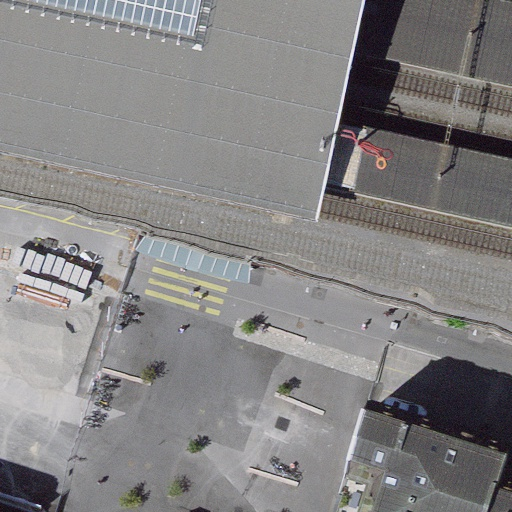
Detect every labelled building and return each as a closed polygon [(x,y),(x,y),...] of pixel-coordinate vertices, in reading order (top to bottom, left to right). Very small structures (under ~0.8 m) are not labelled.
[(0,0),(0,160),(320,230),(369,0),(0,0)] [(511,11),(460,0),(309,0),(298,43),(409,68),(511,90),(511,11)] [(511,168),(415,147),(279,117),(268,179),(397,208),(511,233),(511,168)] [(511,485),(511,462),(373,418),(345,511),(344,511),(503,511),(508,497),(511,485)] [(511,511),(511,498),(508,497),(503,511),(511,511)]
